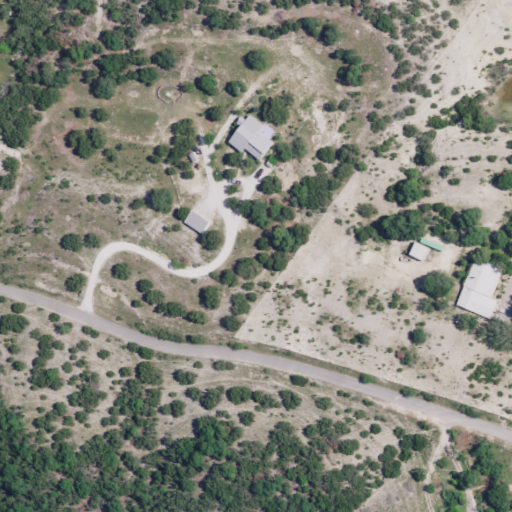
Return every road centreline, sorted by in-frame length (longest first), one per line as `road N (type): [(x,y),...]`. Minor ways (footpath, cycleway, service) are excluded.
road 1 (residential): [(511,435),(320,370),(163,343),(0,288)]
road 2 (residential): [(0,22),(31,39),(82,40),(101,18),(104,0)]
